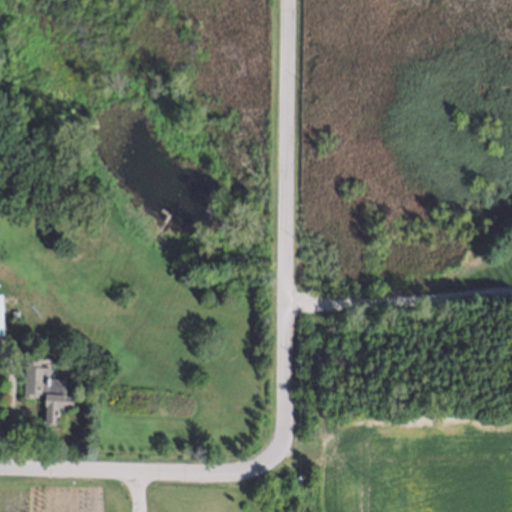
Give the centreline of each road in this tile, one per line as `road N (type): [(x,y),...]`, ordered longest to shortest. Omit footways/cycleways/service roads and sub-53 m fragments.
road 1 (residential): [(286,0),(286,435)]
road 2 (residential): [(286,435),(277,458),(253,471),(0,468)]
